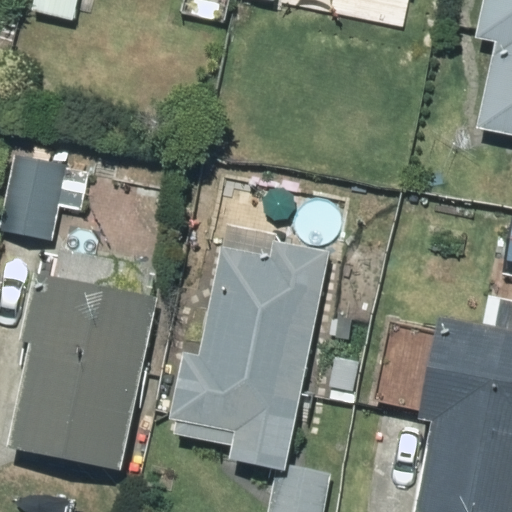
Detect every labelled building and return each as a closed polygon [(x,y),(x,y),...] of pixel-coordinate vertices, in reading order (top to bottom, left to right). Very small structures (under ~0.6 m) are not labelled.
[(478,125),(511,132),(511,0),(484,0),(478,33),(497,38),(478,125)] [(5,215),(0,239),(0,279),(24,284),(36,221),(5,215)] [(182,354),(169,416),(235,429),(229,455),(286,468),(329,254),(274,243),(271,259),(220,249),(200,358),(182,354)] [(157,294),(147,292),(153,266),(62,246),(56,276),(37,271),(22,338),(30,340),(8,441),(120,466),(157,294)] [(433,420),(416,507),(444,511),(511,511),(511,259),(501,257),(493,293),(489,292),(483,324),(439,315),(418,417),(433,420)] [(355,388),(359,360),(336,357),(333,385),(355,388)]
